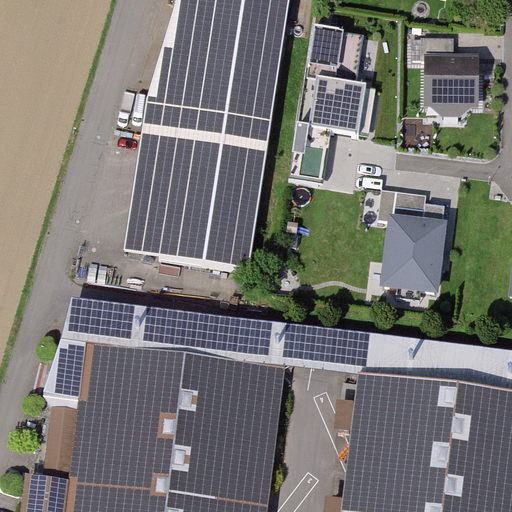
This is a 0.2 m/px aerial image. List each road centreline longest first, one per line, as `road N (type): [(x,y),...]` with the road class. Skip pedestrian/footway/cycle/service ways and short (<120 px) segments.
road 1 (residential): [(41,310),(511,365)]
road 2 (unclassified): [(41,310),(133,0)]
road 3 (unclassified): [(0,452),(41,310)]
